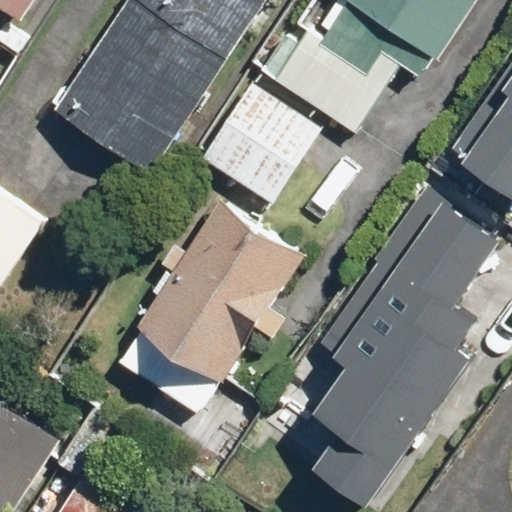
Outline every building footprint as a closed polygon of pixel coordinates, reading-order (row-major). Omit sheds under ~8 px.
[(11,0),(27,10),(33,0),(11,0)] [(261,0),(122,0),(56,101),(152,165),(261,0)] [(471,0),(347,0),(324,36),(372,65),(387,45),(426,69),(471,0)] [(355,72),(286,25),(262,60),(331,107),(355,72)] [(325,119),(254,73),(203,150),(274,197),(325,119)] [(511,78),(460,154),(511,189),(511,78)] [(339,440),(321,464),(361,493),(461,356),(449,348),(474,313),(460,304),(509,238),(429,180),(307,347),(335,367),(301,413),(339,440)] [(0,279),(46,213),(0,181),(0,279)] [(310,244),(223,188),(140,317),(226,373),(310,244)] [(511,356),(511,321),(506,317),(474,366),(496,381),(511,356)] [(0,511),(9,511),(63,432),(0,389),(0,511)] [(143,511),(84,473),(59,511),(143,511)]
